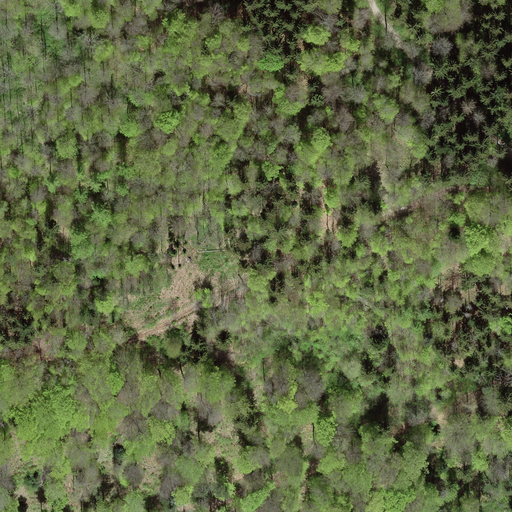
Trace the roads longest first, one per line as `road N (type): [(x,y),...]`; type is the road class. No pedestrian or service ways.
road 1 (track): [(511,191),(445,190),(114,342),(49,353),(0,348)]
road 2 (track): [(511,375),(299,474),(182,511)]
road 3 (track): [(372,0),(419,61),(511,146)]
